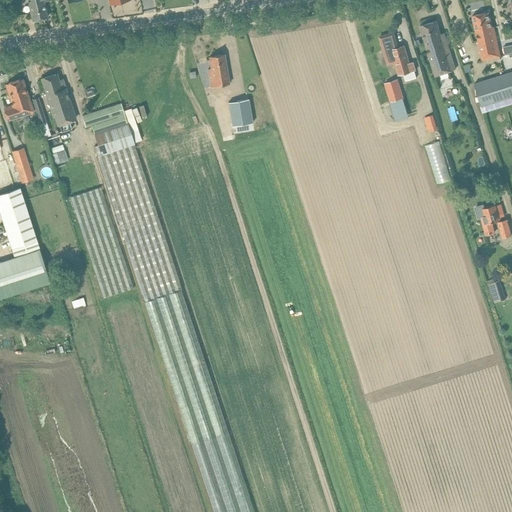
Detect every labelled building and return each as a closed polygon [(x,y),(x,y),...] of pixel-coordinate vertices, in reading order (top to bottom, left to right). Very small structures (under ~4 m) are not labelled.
[(27,0),(31,11),(33,21),(47,17),(43,2),(48,1),(47,0),(27,0)] [(485,41),(496,39),(493,25),(491,25),(488,12),(472,15),(478,41),(484,40),(485,41)] [(436,21),(420,26),(423,35),(435,74),(435,76),(440,75),(441,79),(449,77),(447,72),(455,70),(455,67),(448,47),(444,33),(440,34),(436,21)] [(415,70),(413,62),(409,63),(404,46),(398,48),(393,33),(379,37),(388,65),(394,63),(398,75),(415,70)] [(484,40),(478,41),(482,60),(500,56),(496,39),(485,41),(484,40)] [(511,52),(511,44),(503,47),(504,55),(511,52)] [(229,84),(225,64),(224,54),(209,56),(211,68),(208,69),(211,87),(229,84)] [(511,70),(497,75),(504,98),(511,95),(511,70)] [(52,97),(53,98),(56,97),(54,91),(65,88),(63,79),(58,81),(56,74),(42,79),(49,100),(51,99),(50,98),(52,97)] [(504,98),(497,75),(473,83),(480,106),(504,98)] [(406,111),(402,97),(396,78),(384,82),(387,92),(382,94),(385,104),(390,102),(394,114),(406,111)] [(32,112),(25,88),(22,79),(6,84),(13,106),(4,109),(7,120),(32,112)] [(56,97),(53,98),(54,102),(56,101),(58,107),(50,109),(51,112),(71,105),(65,88),(54,91),(56,97)] [(33,99),(40,122),(46,121),(38,97),(33,99)] [(232,126),(252,122),(249,99),(228,102),(232,126)] [(75,117),(71,105),(51,112),(52,116),(54,116),(57,125),(58,124),(60,130),(73,126),(71,119),(75,117)] [(256,511),(135,144),(133,145),(120,105),(82,118),(85,127),(91,125),(98,145),(94,147),(145,301),(144,301),(213,511),(256,511)] [(433,115),(424,117),(428,132),(437,130),(433,115)] [(476,134),(473,123),(464,126),(467,137),(476,134)] [(426,144),(436,183),(451,180),(441,141),(426,144)] [(63,145),(51,149),(53,154),(65,150),(63,145)] [(23,147),(11,151),(21,183),(33,179),(23,147)] [(0,161),(0,188),(13,184),(5,160),(0,161)] [(37,240),(20,187),(0,193),(0,212),(11,248),(37,240)] [(133,288),(101,187),(70,197),(103,298),(133,288)] [(499,218),(495,205),(478,209),(485,236),(495,233),(492,223),(497,221),(502,239),(511,235),(511,234),(507,220),(500,222),(499,218)] [(0,297),(50,282),(39,249),(0,262),(0,297)] [(506,299),(500,280),(488,284),(494,303),(506,299)]
